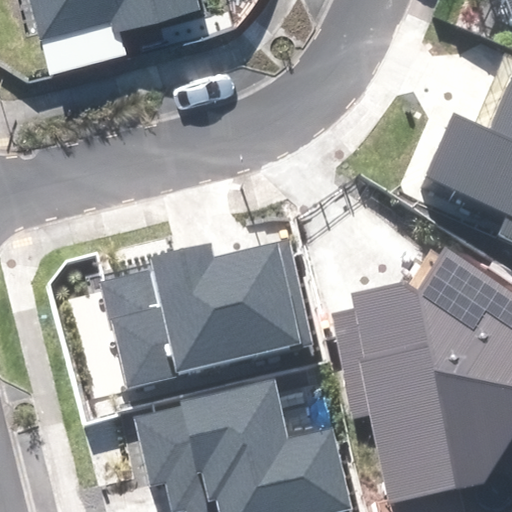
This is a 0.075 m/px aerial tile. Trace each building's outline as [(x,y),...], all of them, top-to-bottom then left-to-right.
[(115,32),(200,10),(197,0),(30,0),(41,39),(113,21),(115,32)] [(500,232),(511,237),(511,76),(489,126),(453,110),(423,176),(508,215),(500,232)] [(127,388),(315,346),(290,239),(214,256),(211,244),(152,258),(154,268),(99,281),(110,330),(114,330),(127,388)] [(511,438),(511,292),(445,247),(417,290),(407,284),(353,294),(354,308),(331,314),(353,419),(370,415),(389,503),(484,483),(511,438)] [(289,434),(276,378),(179,401),(181,407),(135,418),(151,485),(166,482),(173,511),(187,509),(187,511),(356,511),(335,423),(289,434)]
